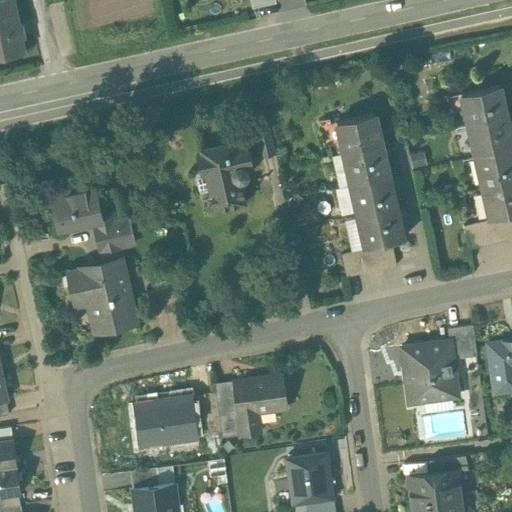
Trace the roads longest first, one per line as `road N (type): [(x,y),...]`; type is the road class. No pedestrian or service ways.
road 1 (secondary): [(54,86),(455,0)]
road 2 (residential): [(66,406),(98,374),(352,311)]
road 3 (residential): [(379,511),(352,311)]
road 4 (residential): [(66,406),(47,377),(15,246)]
road 5 (residential): [(352,311),(511,278)]
